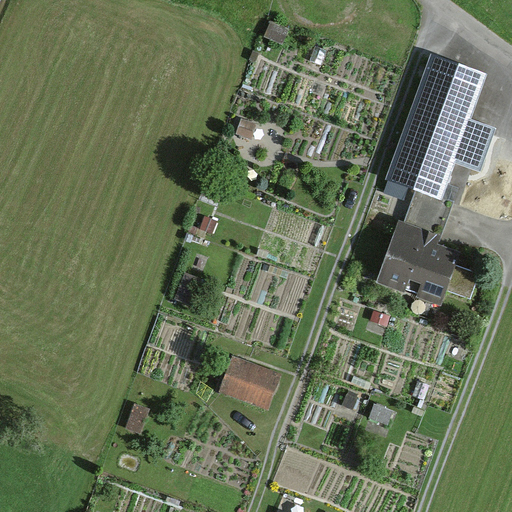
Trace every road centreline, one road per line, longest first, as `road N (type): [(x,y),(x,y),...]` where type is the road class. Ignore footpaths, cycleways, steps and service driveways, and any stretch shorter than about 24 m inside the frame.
road 1 (track): [(439,3),(250,511)]
road 2 (track): [(424,511),(511,279)]
